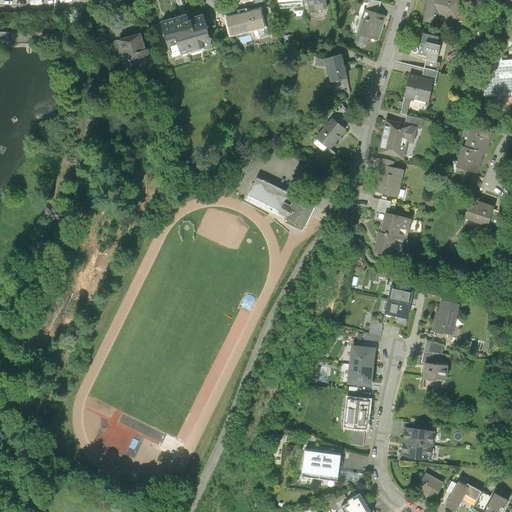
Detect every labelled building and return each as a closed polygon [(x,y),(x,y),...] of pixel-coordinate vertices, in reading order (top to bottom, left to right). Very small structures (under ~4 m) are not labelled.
[(302,0),(277,0),(279,5),(280,5),(280,9),(303,7),(303,6),(302,0)] [(302,0),(303,6),(308,5),(309,10),(327,9),(325,0),(302,0)] [(369,0),(365,10),(377,14),(381,2),(369,0)] [(461,0),(429,0),(425,21),(439,23),(441,15),(458,18),(461,0)] [(260,10),(227,18),(231,35),(257,29),(264,27),(260,10)] [(377,14),(365,10),(357,34),(355,42),(357,46),(362,47),(365,45),(368,38),(377,41),(384,17),(377,14)] [(187,15),(162,23),(172,57),(212,45),(203,15),(188,19),(187,15)] [(266,35),(264,27),(257,29),(259,36),(266,35)] [(440,36),(423,33),(418,57),(437,61),(440,44),(438,44),(440,36)] [(146,51),(141,34),(119,40),(123,56),(126,55),(131,71),(153,65),(149,51),(146,51)] [(291,36),(285,37),(287,45),(293,43),(291,36)] [(348,86),(341,56),(325,59),(327,67),(331,82),(341,79),(343,87),(348,86)] [(501,56),(485,58),(487,81),(482,81),(483,96),(499,95),(500,96),(511,95),(511,60),(502,61),(501,56)] [(279,63),(273,66),(277,72),(283,68),(279,63)] [(438,71),(425,68),(423,79),(433,81),(436,82),(438,71)] [(428,102),(433,81),(423,79),(410,76),(405,97),(411,98),(428,102)] [(405,97),(401,114),(407,115),(411,98),(405,97)] [(333,119),(340,125),(349,115),(342,104),(327,115),(332,119),(333,119)] [(424,119),(408,115),(405,125),(417,128),(422,130),(424,119)] [(340,125),(333,119),(332,119),(316,139),(329,149),(345,129),(340,125)] [(405,125),(387,121),(379,152),(404,158),(408,141),(413,142),(417,128),(405,125)] [(470,126),(464,147),(482,152),(485,153),(491,132),(470,126)] [(476,173),(482,152),(464,147),(461,146),(455,167),(476,173)] [(382,159),(380,165),(392,168),(394,162),(382,159)] [(392,168),(380,165),(374,191),(398,197),(404,170),(392,168)] [(301,193),(263,174),(254,191),(286,207),(290,199),(297,202),(301,193)] [(321,202),(301,193),(297,202),(290,199),(286,207),(285,210),(311,223),(321,202)] [(379,198),(376,210),(388,213),(391,201),(379,198)] [(493,206),(470,199),(465,218),(488,225),(492,210),(493,206)] [(496,211),(492,210),(488,225),(485,234),(501,239),(511,205),(500,201),(496,211)] [(410,220),(385,214),(381,233),(403,238),(406,239),(410,220)] [(379,232),(374,251),(399,257),(403,238),(381,233),(379,232)] [(392,285),(389,299),(411,304),(413,290),(392,285)] [(481,294),(472,293),(471,298),(474,299),(473,301),(480,302),(481,294)] [(408,317),(411,304),(389,299),(386,312),(408,317)] [(462,304),(443,299),(440,311),(438,311),(436,319),(438,320),(435,329),(454,334),(462,304)] [(385,323),(373,320),(370,333),(365,332),(364,338),(380,342),(385,323)] [(446,345),(430,341),(427,352),(428,353),(424,362),(428,363),(444,365),(447,356),(445,355),(446,345)] [(366,346),(356,345),(354,364),(375,366),(377,350),(365,349),(366,346)] [(451,366),(444,365),(428,363),(426,379),(449,382),(451,366)] [(373,381),(375,366),(354,364),(352,382),(361,383),(362,380),(373,381)] [(344,425),(359,427),(365,428),(367,428),(370,401),(347,399),(344,425)] [(108,421),(99,442),(127,454),(129,447),(137,450),(142,438),(161,446),(166,433),(140,423),(137,430),(116,422),(115,424),(108,421)] [(352,429),(351,444),(363,445),(365,428),(359,427),(359,430),(352,429)] [(405,429),(403,442),(433,446),(435,431),(415,429),(405,427),(405,429)] [(431,460),(433,446),(403,442),(401,456),(431,460)] [(318,480),(322,452),(304,450),(301,477),(318,480)] [(340,454),(322,452),(318,480),(336,482),(340,454)] [(426,472),(416,490),(434,500),(444,482),(426,472)] [(459,481),(445,505),(456,511),(465,494),(469,487),(466,485),(459,481)] [(467,483),(466,485),(469,487),(465,494),(476,500),(481,491),(467,483)] [(470,510),(473,511),(472,511),(499,511),(502,508),(504,509),(507,504),(509,501),(494,493),(483,511),(480,511),(472,507),(470,510)] [(348,501),(349,503),(341,508),(343,511),(369,511),(359,494),(348,501)]
